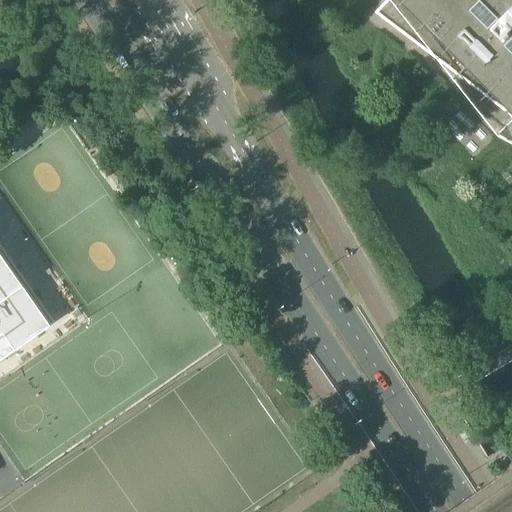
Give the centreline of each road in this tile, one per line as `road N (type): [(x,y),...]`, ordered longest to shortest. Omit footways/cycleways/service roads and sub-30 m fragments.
road 1 (primary): [(92,0),(436,511)]
road 2 (primary): [(465,511),(148,0)]
